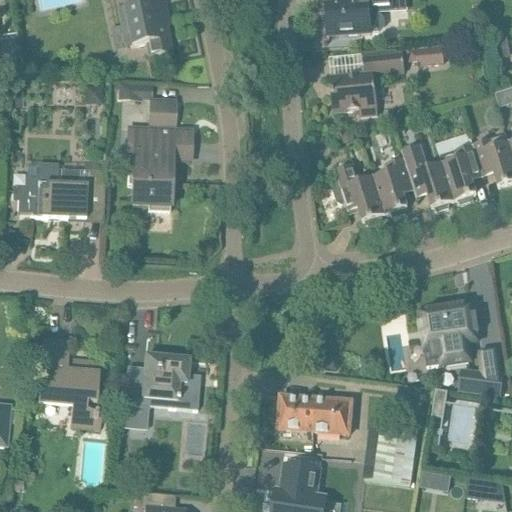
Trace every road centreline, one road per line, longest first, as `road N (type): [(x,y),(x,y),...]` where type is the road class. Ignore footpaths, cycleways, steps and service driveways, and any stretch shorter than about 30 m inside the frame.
road 1 (residential): [(229,285),(229,147),(201,0)]
road 2 (residential): [(307,276),(281,0)]
road 3 (residential): [(229,285),(0,268)]
road 4 (residential): [(224,511),(229,285)]
road 5 (unclassified): [(307,276),(459,249),(511,231)]
